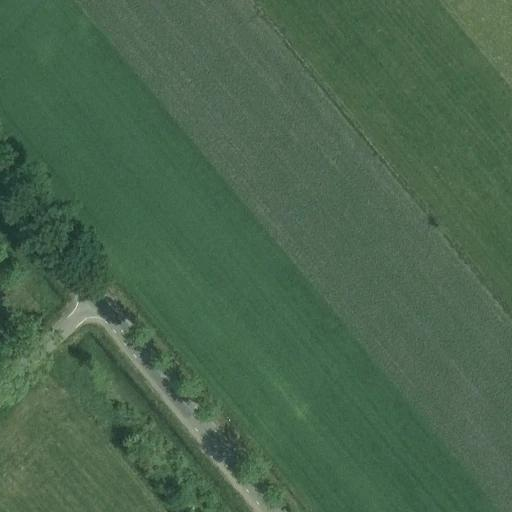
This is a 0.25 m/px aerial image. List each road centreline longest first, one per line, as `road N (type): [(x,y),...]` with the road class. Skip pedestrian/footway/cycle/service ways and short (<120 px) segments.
road 1 (unclassified): [(270,511),(93,298)]
road 2 (unclassified): [(93,298),(0,185)]
road 3 (unclassified): [(0,386),(93,298)]
